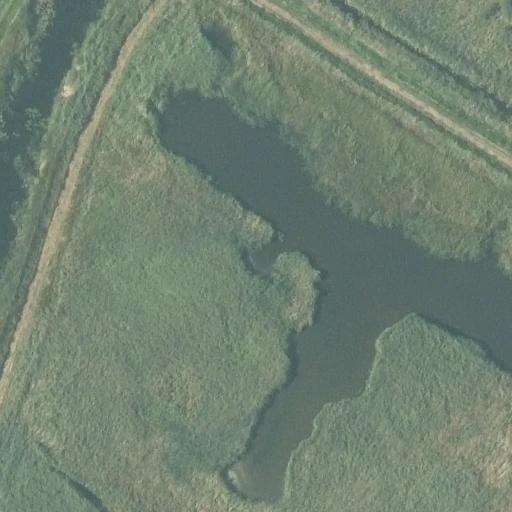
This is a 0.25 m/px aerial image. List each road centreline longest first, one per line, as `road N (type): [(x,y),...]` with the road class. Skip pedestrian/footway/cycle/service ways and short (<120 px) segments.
road 1 (track): [(0,387),(76,138),(155,0)]
road 2 (track): [(511,155),(261,0)]
